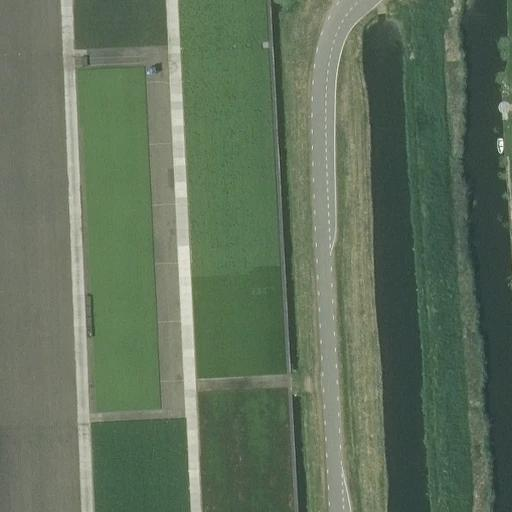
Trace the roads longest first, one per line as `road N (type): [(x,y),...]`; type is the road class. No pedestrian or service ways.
road 1 (unclassified): [(334,511),(319,74),(331,24),(348,0)]
road 2 (track): [(169,0),(194,511)]
road 3 (track): [(65,0),(86,511)]
